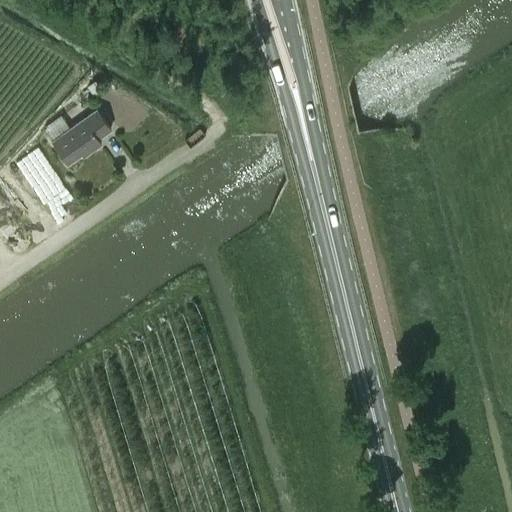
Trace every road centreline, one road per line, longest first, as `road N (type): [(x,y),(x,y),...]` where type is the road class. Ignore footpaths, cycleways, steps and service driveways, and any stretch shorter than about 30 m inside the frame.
road 1 (secondary): [(395,511),(271,0)]
road 2 (unclassified): [(0,283),(233,124)]
